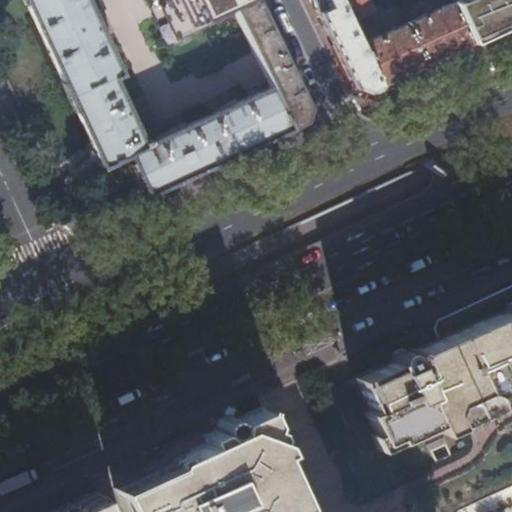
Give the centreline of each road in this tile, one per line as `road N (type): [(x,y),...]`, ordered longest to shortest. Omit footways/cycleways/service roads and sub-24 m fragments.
road 1 (residential): [(0,474),(511,236)]
road 2 (primary): [(0,416),(511,179)]
road 3 (primary): [(361,155),(56,295)]
road 4 (residential): [(361,155),(286,0)]
road 5 (primary): [(511,86),(361,155)]
road 6 (residential): [(56,295),(0,174)]
